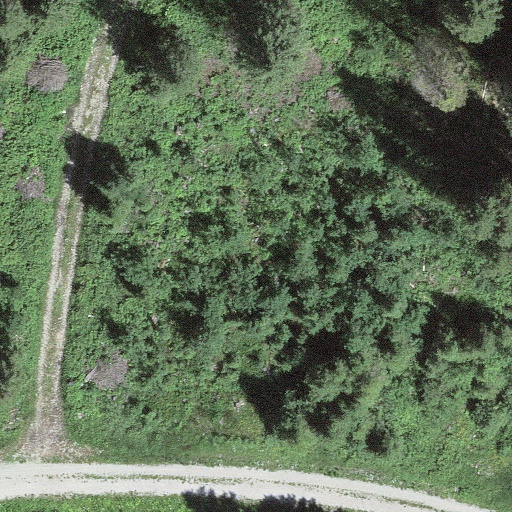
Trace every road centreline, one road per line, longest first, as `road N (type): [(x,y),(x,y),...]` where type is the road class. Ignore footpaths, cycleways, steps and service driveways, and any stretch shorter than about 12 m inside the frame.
road 1 (track): [(130,0),(90,124),(28,479)]
road 2 (track): [(455,511),(349,490),(180,474),(87,470),(0,486)]
